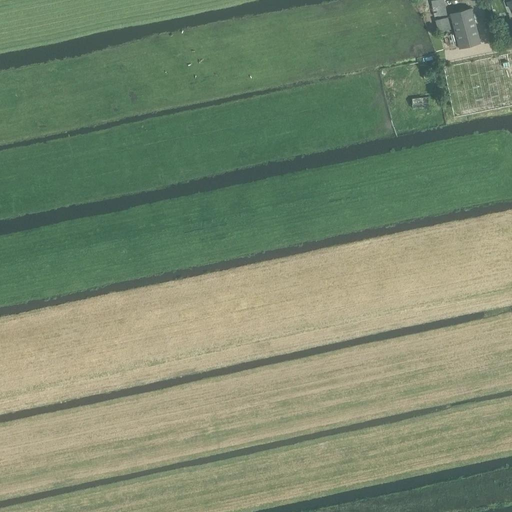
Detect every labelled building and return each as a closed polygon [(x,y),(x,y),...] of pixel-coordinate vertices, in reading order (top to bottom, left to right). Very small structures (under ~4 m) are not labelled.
[(447,14),(443,0),(433,0),(431,0),(434,16),(447,14)] [(459,47),(480,42),(471,7),(450,13),(459,47)] [(438,31),(451,28),(447,16),(435,19),(438,31)] [(511,52),(443,66),(454,117),(511,104),(511,52)] [(428,96),(411,98),(413,109),(429,107),(428,96)]
